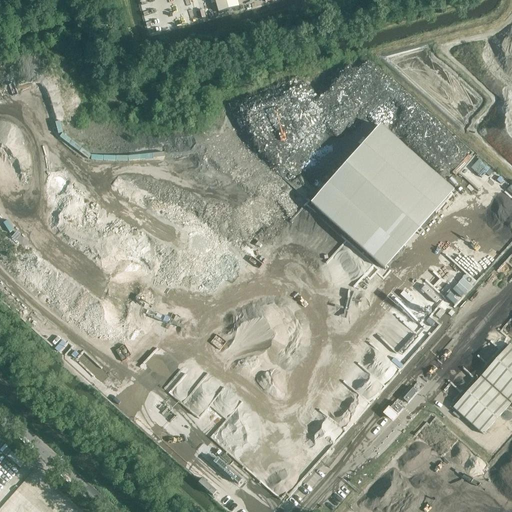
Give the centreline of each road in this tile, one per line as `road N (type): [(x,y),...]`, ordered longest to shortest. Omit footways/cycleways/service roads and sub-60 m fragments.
road 1 (unknown): [(271,511),(157,415),(143,396),(145,383),(185,350),(285,362),(334,341),(400,286),(427,243)]
road 2 (unclassified): [(302,511),(511,280)]
road 3 (tertiary): [(111,511),(0,410)]
